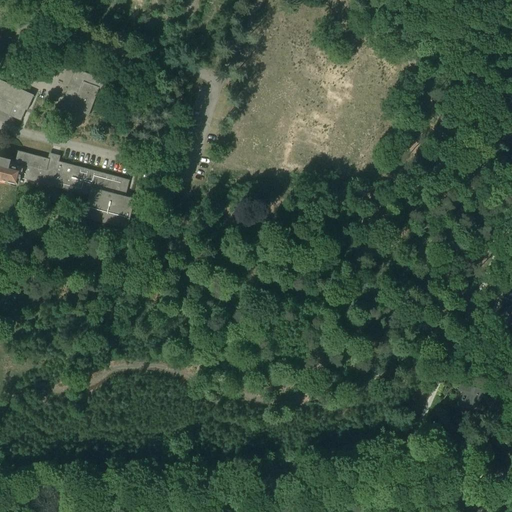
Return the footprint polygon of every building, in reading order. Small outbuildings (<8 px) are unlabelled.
[(61,105),(56,118),(79,127),(83,114),(88,116),(98,88),(103,90),(106,81),(77,70),(64,106),(61,105)] [(0,80),(0,111),(21,121),(25,110),(27,111),(34,96),(0,80)] [(0,180),(17,185),(19,178),(43,184),(42,186),(50,188),(51,187),(89,196),(83,217),(88,218),(88,219),(123,228),(127,229),(135,199),(130,198),(123,196),(127,181),(121,180),(122,178),(58,161),(60,156),(58,155),(52,153),(48,152),(47,158),(17,150),(14,161),(10,160),(0,157),(0,180)] [(461,384),(459,389),(465,390),(463,397),(462,396),(461,399),(465,400),(464,402),(478,405),(483,390),(461,384)] [(511,391),(502,389),(497,402),(511,406),(511,391)]
